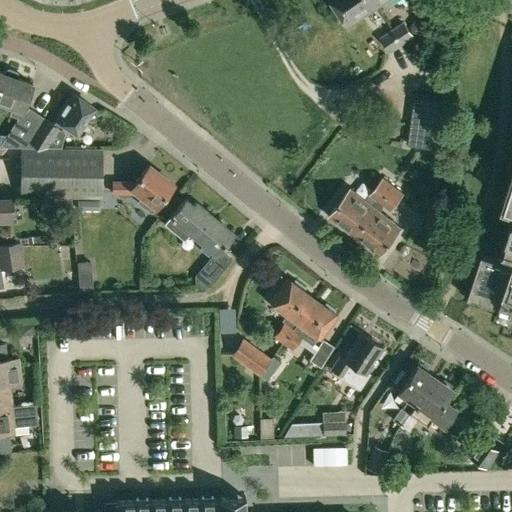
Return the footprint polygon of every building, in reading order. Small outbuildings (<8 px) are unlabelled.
[(376,5),(373,0),(333,0),(349,23),(376,5)] [(415,35),(404,20),(380,36),(390,52),(391,51),(415,35)] [(423,61),(444,67),(454,32),(431,25),(423,61)] [(5,69),(3,72),(2,72),(0,77),(0,101),(12,106),(9,114),(21,118),(3,146),(23,146),(43,116),(41,115),(28,107),(26,110),(22,109),(32,83),(16,77),(18,74),(16,71),(8,68),(5,69)] [(94,106),(72,91),(55,117),(52,122),(43,116),(23,146),(59,147),(63,134),(60,129),(63,125),(75,133),(84,119),(90,118),(92,118),(94,115),(95,113),(95,110),(94,106)] [(413,119),(410,143),(423,144),(426,121),(413,119)] [(426,121),(423,144),(436,146),(439,122),(426,121)] [(101,197),(102,147),(59,147),(20,147),(20,197),(101,197)] [(148,164),(134,182),(112,182),(112,193),(133,193),(135,190),(142,195),(137,201),(151,212),(173,183),(148,164)] [(329,214),(355,234),(393,185),(383,177),(371,192),(377,198),(372,204),(350,187),(329,214)] [(355,234),(380,254),(402,227),(380,210),(385,203),(391,209),(404,193),(393,185),(355,234)] [(459,205),(456,204),(438,196),(433,208),(454,216),(459,205)] [(215,252),(206,263),(194,277),(194,287),(209,286),(231,259),(219,248),(233,232),(195,201),(192,204),(185,197),(170,215),(170,216),(164,223),(183,240),(190,232),(215,252)] [(97,208),(97,198),(76,198),(76,208),(97,208)] [(0,221),(12,221),(12,199),(0,199),(0,221)] [(467,297),(468,297),(498,307),(495,317),(511,322),(511,222),(503,251),(507,252),(504,262),(482,255),(473,281),(467,297)] [(0,267),(23,264),(19,241),(0,244),(0,267)] [(78,279),(79,288),(91,287),(91,278),(78,279)] [(274,335),(283,341),(314,299),(302,290),(305,287),(294,279),(292,282),(287,278),(270,300),(287,313),(281,320),(283,322),(274,335)] [(325,302),(322,305),(314,299),(283,341),(291,347),(301,335),(312,343),(334,314),(332,313),(335,309),(325,302)] [(360,387),(370,370),(367,368),(371,362),(374,364),(383,350),(380,348),(382,345),(360,330),(343,356),(340,354),(331,368),(360,387)] [(258,374),(271,357),(242,337),(230,354),(258,374)] [(320,367),(334,345),(322,338),(308,359),(320,367)] [(0,406),(9,406),(6,383),(19,382),(17,357),(6,358),(5,343),(0,343),(0,406)] [(392,418),(400,424),(433,376),(416,364),(397,390),(407,397),(392,418)] [(443,400),(451,388),(433,376),(400,424),(408,429),(423,408),(432,414),(431,416),(443,424),(455,407),(443,400)] [(9,406),(0,406),(0,430),(11,429),(11,426),(38,423),(35,403),(9,406)] [(272,417),(260,417),(260,438),(273,438),(272,417)] [(345,419),(322,420),(322,435),(345,434),(345,419)] [(233,425),(234,436),(247,435),(246,424),(233,425)] [(0,451),(10,450),(9,433),(0,434),(0,451)] [(464,458),(475,467),(490,446),(479,438),(464,458)] [(245,511),(245,496),(218,496),(218,498),(115,500),(115,505),(104,506),(104,511),(84,511),(84,510),(41,511),(245,511)]
